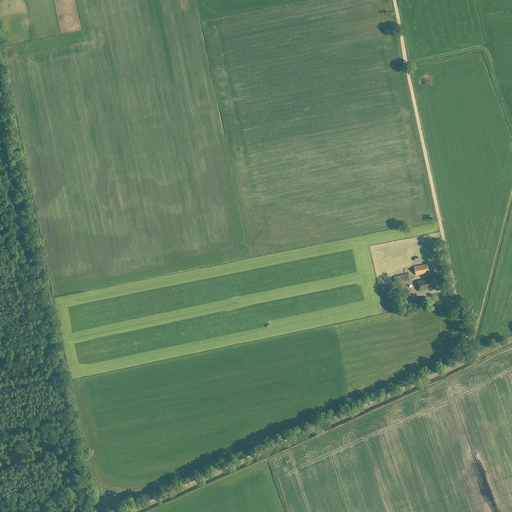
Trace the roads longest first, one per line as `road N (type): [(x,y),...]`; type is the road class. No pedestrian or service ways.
road 1 (track): [(511,338),(128,511)]
road 2 (track): [(79,461),(0,78)]
road 3 (track): [(455,364),(457,318),(392,0)]
